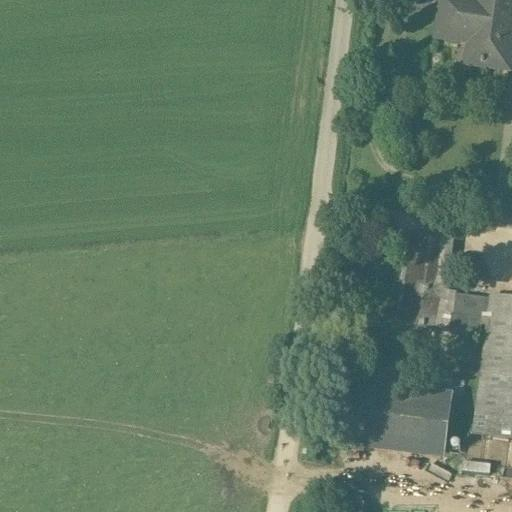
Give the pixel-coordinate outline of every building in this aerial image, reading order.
[(488,6),(443,0),(438,40),(483,46),(480,68),(508,71),(511,37),(511,36),(507,35),(510,12),(510,11),(488,8),(488,6)] [(511,0),(489,0),(488,6),(488,8),(510,11),(510,12),(511,12),(511,0)] [(451,243),(410,238),(406,273),(402,273),(401,284),(404,285),(399,326),(421,329),(420,333),(423,333),(424,331),(425,331),(426,325),(422,325),(424,317),(451,321),(449,333),(480,337),(482,322),(488,323),(491,301),(455,296),(455,295),(444,294),(451,243)] [(511,299),(492,297),(491,301),(488,323),(474,438),(511,442),(511,299)] [(453,398),(358,386),(351,435),(447,448),(453,398)]
